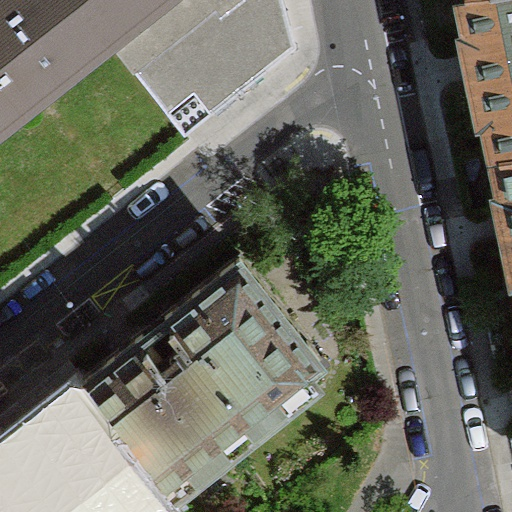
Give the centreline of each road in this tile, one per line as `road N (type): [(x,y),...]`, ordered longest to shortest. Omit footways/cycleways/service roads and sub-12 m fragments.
road 1 (residential): [(0,350),(368,68)]
road 2 (residential): [(368,68),(459,511)]
